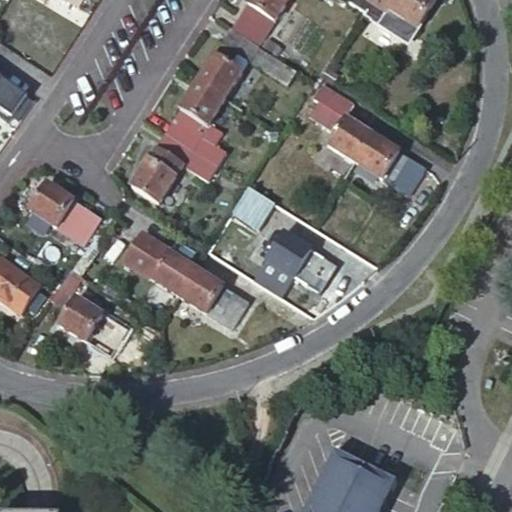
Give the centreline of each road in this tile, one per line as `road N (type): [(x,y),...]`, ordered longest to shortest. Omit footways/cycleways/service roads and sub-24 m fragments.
road 1 (residential): [(487,0),(503,47),(490,134),(463,203),(405,281),(324,336),(246,372),(136,395),(0,382)]
road 2 (residential): [(111,0),(0,164)]
